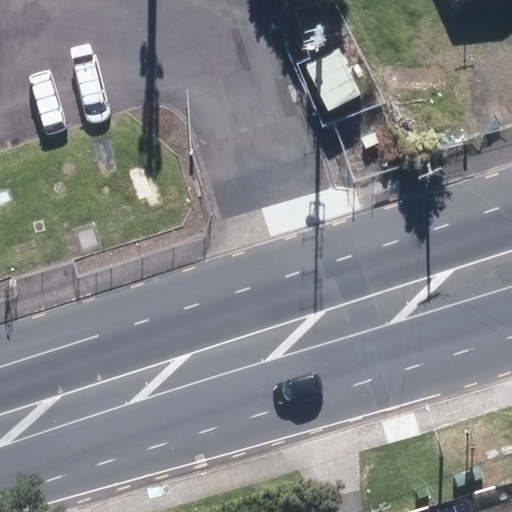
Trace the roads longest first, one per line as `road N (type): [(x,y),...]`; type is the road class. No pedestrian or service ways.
road 1 (secondary): [(511,267),(15,417)]
road 2 (track): [(329,322),(232,51),(207,25),(169,24),(45,58)]
